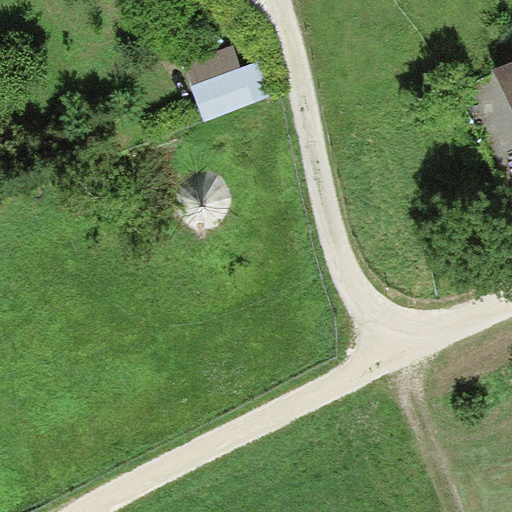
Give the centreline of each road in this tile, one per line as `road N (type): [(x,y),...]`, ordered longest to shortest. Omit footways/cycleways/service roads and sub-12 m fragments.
road 1 (track): [(395,352),(336,238),(309,106),(276,0)]
road 2 (track): [(85,511),(395,352)]
road 3 (track): [(395,352),(454,511)]
road 4 (track): [(395,352),(511,295)]
